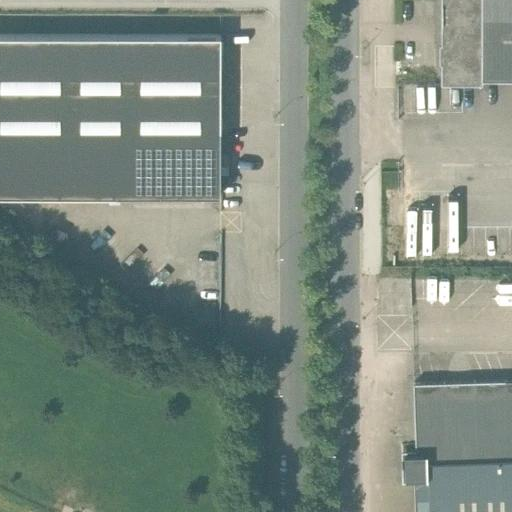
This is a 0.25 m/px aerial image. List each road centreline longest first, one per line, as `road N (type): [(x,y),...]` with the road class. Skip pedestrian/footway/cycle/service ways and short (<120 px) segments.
road 1 (unclassified): [(348,511),(341,0)]
road 2 (unclassified): [(299,0),(294,511)]
